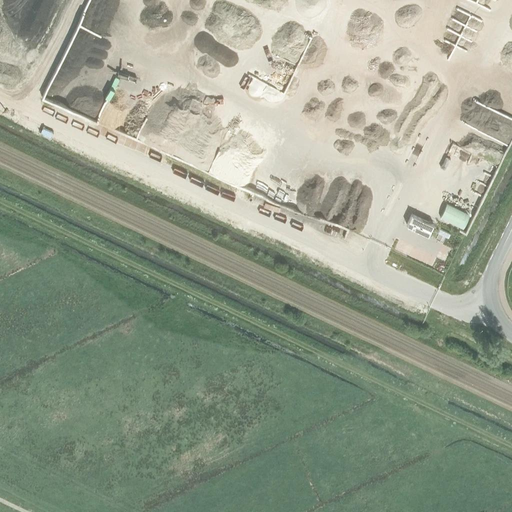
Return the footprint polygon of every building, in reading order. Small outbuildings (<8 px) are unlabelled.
[(322,200),(327,202),(329,197),(335,199),(337,191),(326,187),(322,200)] [(473,216),(447,204),(440,218),(466,230),(473,216)] [(433,225),(412,214),(406,225),(428,236),(433,225)] [(448,238),(450,233),(439,228),(437,233),(448,238)] [(422,307),(425,302),(408,293),(405,298),(422,307)]
